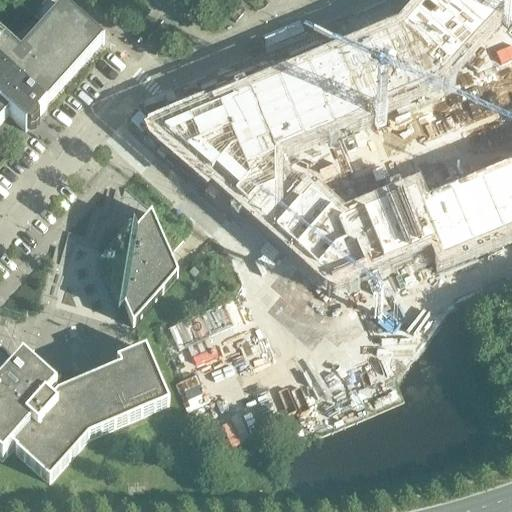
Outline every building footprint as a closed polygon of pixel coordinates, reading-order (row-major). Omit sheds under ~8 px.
[(511,0),(436,0),(402,37),(160,136),(332,285),(435,243),(443,260),(511,232),(511,0)] [(235,24),(245,13),(235,4),(225,15),(235,24)] [(0,128),(9,119),(25,133),(104,46),(62,9),(61,10),(61,11),(20,57),(0,38),(0,128)] [(178,279),(177,276),(151,216),(136,232),(133,224),(96,265),(118,316),(123,310),(132,329),(178,279)] [(194,279),(199,274),(193,268),(188,274),(194,279)] [(0,360),(0,460),(2,463),(11,452),(49,486),(88,442),(169,408),(145,352),(116,365),(119,371),(57,398),(50,405),(25,384),(27,377),(17,374),(17,376),(0,360)]
